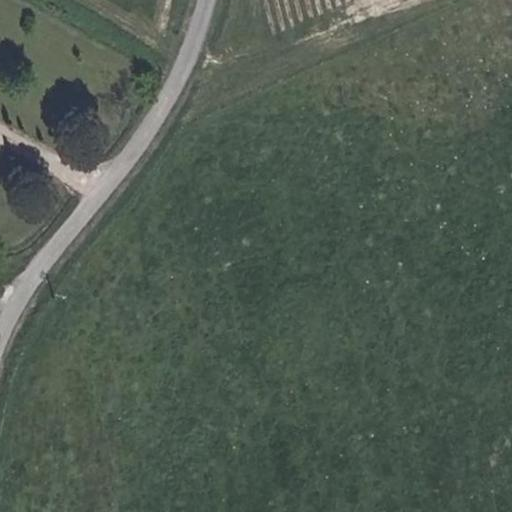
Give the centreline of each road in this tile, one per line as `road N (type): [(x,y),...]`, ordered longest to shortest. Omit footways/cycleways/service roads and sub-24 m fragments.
road 1 (unclassified): [(0,361),(51,264),(159,127),(198,51),(212,0)]
road 2 (unknown): [(0,139),(111,189)]
